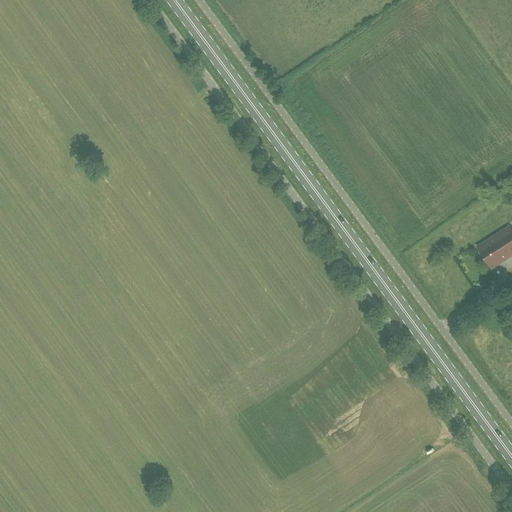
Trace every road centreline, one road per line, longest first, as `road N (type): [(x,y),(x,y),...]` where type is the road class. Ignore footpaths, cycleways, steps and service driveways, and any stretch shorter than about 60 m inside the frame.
road 1 (unclassified): [(511,492),(148,0)]
road 2 (primary): [(511,458),(173,0)]
road 3 (unclassified): [(511,424),(198,0)]
